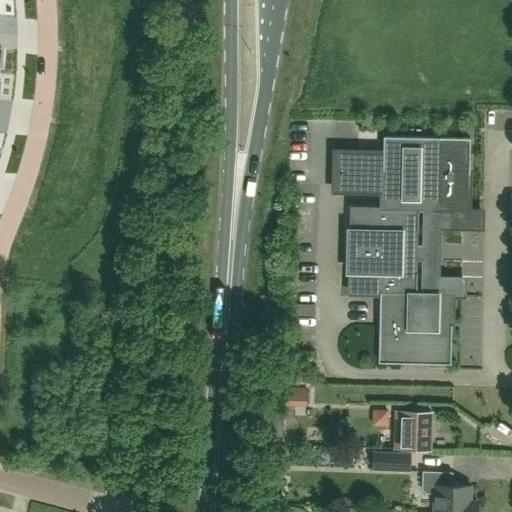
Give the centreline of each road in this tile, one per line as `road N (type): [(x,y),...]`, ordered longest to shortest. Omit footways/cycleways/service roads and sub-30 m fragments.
road 1 (tertiary): [(141,511),(182,0)]
road 2 (primary): [(226,298),(276,0)]
road 3 (primary): [(231,0),(226,298)]
road 4 (residential): [(0,244),(38,124),(47,0)]
road 5 (primary): [(209,511),(226,298)]
road 6 (residential): [(141,511),(0,476)]
